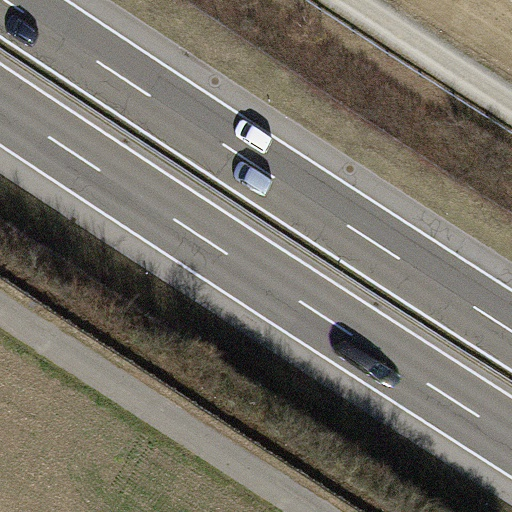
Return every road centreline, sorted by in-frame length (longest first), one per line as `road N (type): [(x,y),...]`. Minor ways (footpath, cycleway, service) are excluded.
road 1 (motorway): [(0,102),(511,438)]
road 2 (motorway): [(511,330),(0,2)]
road 3 (track): [(0,302),(327,511)]
road 4 (track): [(365,0),(511,93)]
